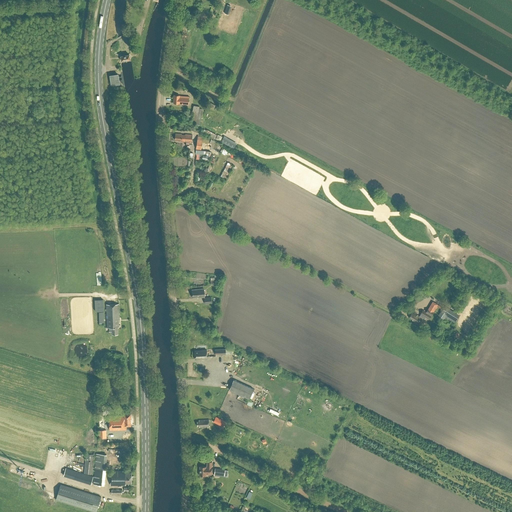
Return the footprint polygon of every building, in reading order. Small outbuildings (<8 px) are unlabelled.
[(111,85),(120,83),(118,73),(109,75),(111,85)] [(173,103),(188,104),(188,96),(179,96),(179,95),(174,95),(173,103)] [(193,112),(191,123),(199,125),(203,107),(194,105),(193,108),(192,112),(193,112)] [(204,133),(203,134),(205,135),(217,142),(220,137),(208,130),(206,129),(206,130),(204,129),(202,132),(204,133)] [(185,135),(181,135),(181,134),(175,133),(175,140),(181,140),(181,141),(184,142),(184,143),(187,143),(186,144),(191,145),(192,135),(186,134),(185,135)] [(210,147),(220,153),(223,146),(212,140),(209,144),(211,145),(210,147)] [(195,153),(197,153),(196,158),(199,159),(200,154),(203,154),(205,155),(205,158),(202,157),(202,160),(209,162),(211,151),(204,150),(196,150),(195,153)] [(216,172),(215,175),(224,179),(229,168),(226,166),(222,175),(216,172)] [(198,297),(205,297),(205,296),(204,288),(192,289),(191,289),(192,297),(198,297)] [(103,299),(95,300),(95,311),(103,311),(103,299)] [(118,334),(118,327),(119,327),(119,322),(119,304),(106,304),(107,327),(109,327),(109,331),(112,331),(112,334),(118,334)] [(444,307),(439,315),(443,318),(445,316),(449,318),(450,317),(455,321),(459,316),(444,307)] [(415,322),(419,325),(421,326),(425,319),(422,317),(423,315),(429,318),(431,315),(433,311),(428,308),(426,312),(422,310),(420,314),(421,314),(420,316),(412,312),(409,317),(413,319),(412,320),(415,322)] [(195,351),(196,359),(207,358),(207,350),(195,351)] [(229,389),(249,399),(254,389),(233,379),(229,389)] [(110,430),(125,429),(124,426),(131,425),(130,414),(124,414),(124,415),(109,416),(110,430)] [(93,474),(94,452),(85,451),(83,473),(93,474)] [(96,454),(96,457),(93,483),(104,484),(107,455),(96,454)] [(212,466),(212,461),(207,461),(207,466),(206,466),(199,466),(199,475),(205,475),(205,474),(211,474),(212,466)] [(215,468),(214,475),(224,476),(225,469),(215,468)] [(125,472),(125,469),(124,469),(124,470),(110,470),(110,484),(125,484),(125,483),(131,483),(131,472),(125,472)] [(94,511),(95,511),(101,497),(60,485),(56,500),(94,511)]
